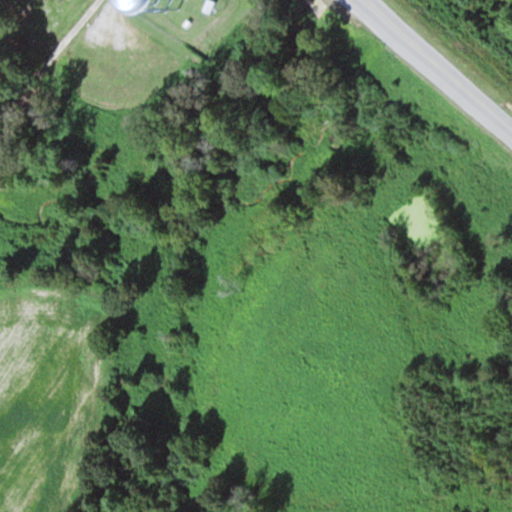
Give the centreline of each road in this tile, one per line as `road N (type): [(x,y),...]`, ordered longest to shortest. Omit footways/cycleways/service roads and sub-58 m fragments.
road 1 (primary): [(511,127),(367,0)]
road 2 (residential): [(0,147),(97,0)]
